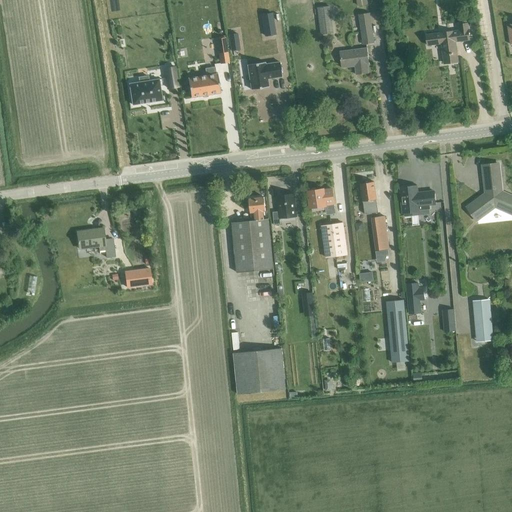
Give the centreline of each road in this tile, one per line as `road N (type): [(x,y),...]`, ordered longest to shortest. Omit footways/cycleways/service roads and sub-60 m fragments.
road 1 (tertiary): [(0,197),(511,127)]
road 2 (track): [(100,0),(127,180)]
road 3 (track): [(503,129),(483,0)]
